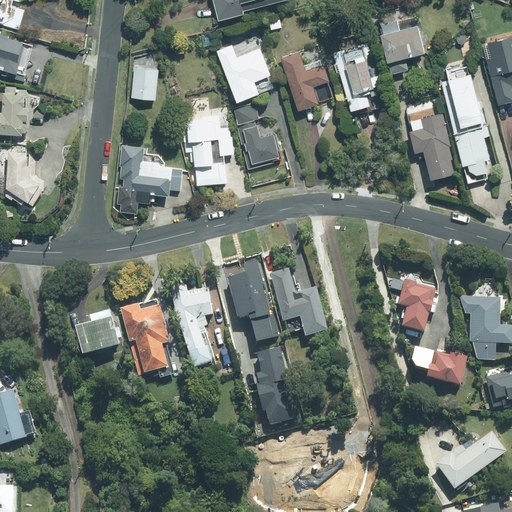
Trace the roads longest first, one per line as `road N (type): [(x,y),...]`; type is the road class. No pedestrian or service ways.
road 1 (residential): [(511,245),(399,214),(315,204),(94,251)]
road 2 (unknown): [(34,252),(80,511)]
road 3 (residential): [(94,251),(92,200),(114,0)]
